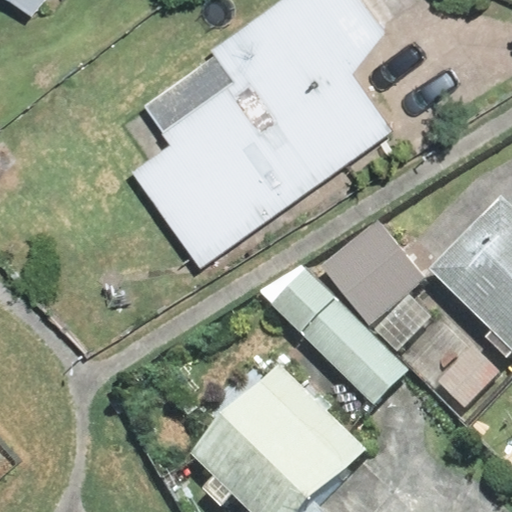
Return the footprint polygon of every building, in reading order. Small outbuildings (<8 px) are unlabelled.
[(20,0),(49,21),(65,0),(20,0)] [(391,0),(283,0),(152,95),(183,137),(147,163),(204,240),(396,100),(374,69),(419,37),(391,0)] [(511,178),(429,261),(511,343),(511,178)] [(390,226),(336,275),(387,332),(441,283),(390,226)] [(324,277),(314,267),(279,302),(289,313),(391,414),(426,378),(324,277)] [(511,364),(496,348),(447,393),(473,421),(511,384),(511,364)] [(435,511),(297,366),(202,454),(256,511),(435,511)]
